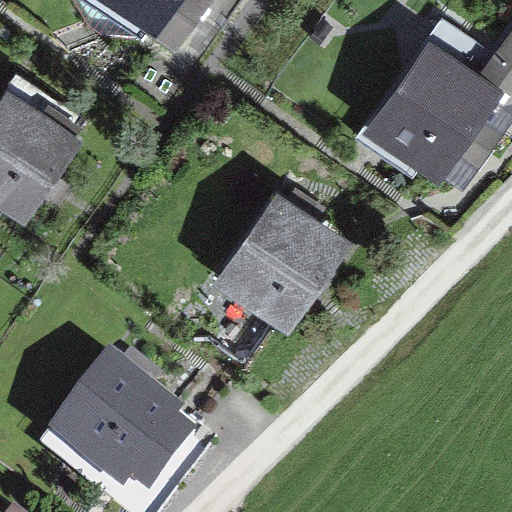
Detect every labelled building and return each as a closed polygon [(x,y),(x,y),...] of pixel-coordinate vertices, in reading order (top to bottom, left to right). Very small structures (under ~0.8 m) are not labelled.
[(111,0),(172,44),(204,0),(111,0)] [(511,37),(483,79),(432,43),(378,120),(463,180),(511,109),(511,37)] [(8,95),(0,106),(0,197),(21,213),(72,140),(8,95)] [(338,246),(280,203),(226,276),(284,318),(338,246)] [(177,416),(110,369),(59,442),(126,489),(177,416)]
